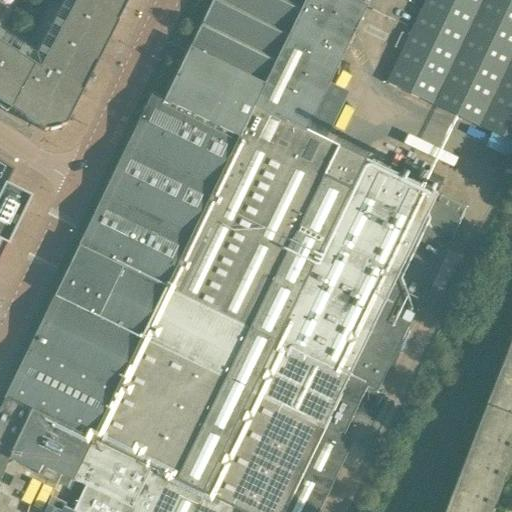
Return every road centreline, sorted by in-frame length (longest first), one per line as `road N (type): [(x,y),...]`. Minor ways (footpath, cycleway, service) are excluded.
road 1 (residential): [(76,186),(168,0)]
road 2 (residential): [(0,350),(76,186)]
